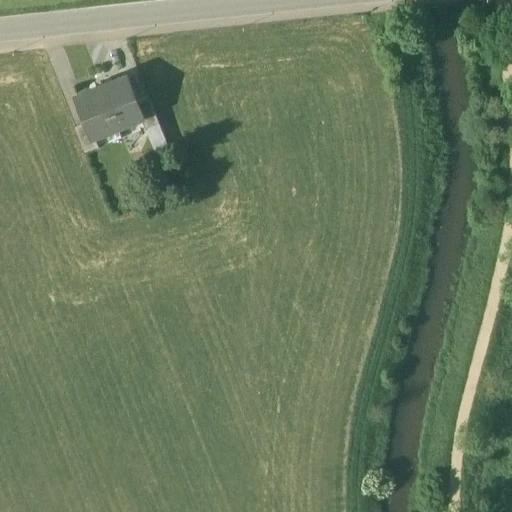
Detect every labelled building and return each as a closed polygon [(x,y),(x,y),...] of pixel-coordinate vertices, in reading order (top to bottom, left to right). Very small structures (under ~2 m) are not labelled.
[(126,75),(101,85),(118,126),(141,117),(143,116),(137,101),(126,75)] [(101,85),(76,95),(87,121),(93,136),(94,135),(118,126),(101,85)] [(159,123),(149,96),(137,101),(143,116),(141,117),(146,128),(147,127),(159,123)] [(93,136),(87,121),(75,126),(85,152),(99,147),(94,135),(93,136)] [(159,123),(147,127),(156,150),(168,145),(159,123)]
